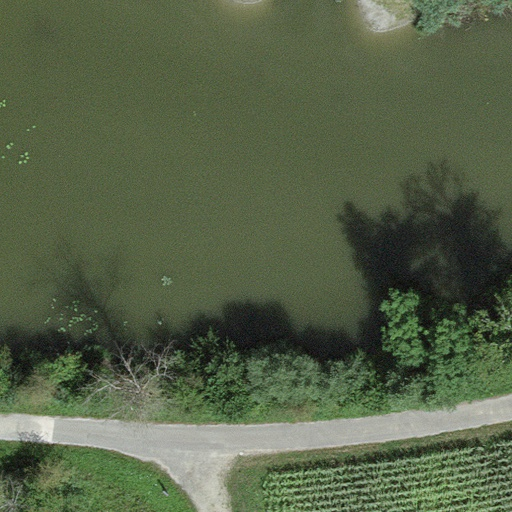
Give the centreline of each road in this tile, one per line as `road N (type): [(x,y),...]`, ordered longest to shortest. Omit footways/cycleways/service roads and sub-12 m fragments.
road 1 (track): [(184,435),(285,437),(511,406)]
road 2 (track): [(0,424),(184,435)]
